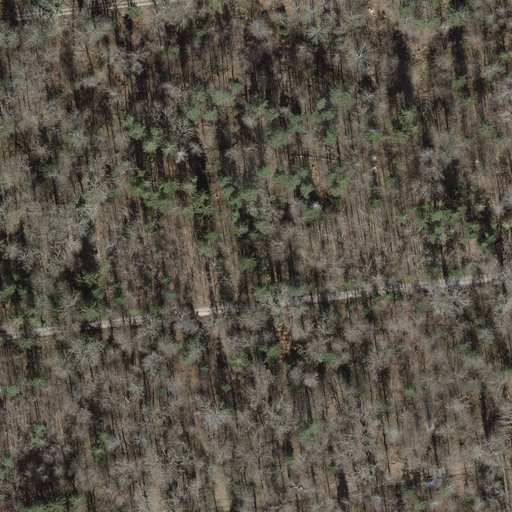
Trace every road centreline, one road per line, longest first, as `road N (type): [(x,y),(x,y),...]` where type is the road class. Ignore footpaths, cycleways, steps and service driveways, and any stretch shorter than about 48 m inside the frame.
road 1 (track): [(511,268),(0,335)]
road 2 (track): [(201,511),(511,460)]
road 3 (track): [(0,19),(156,0)]
